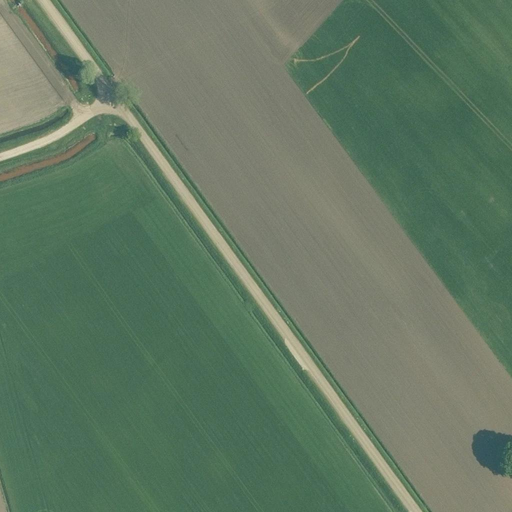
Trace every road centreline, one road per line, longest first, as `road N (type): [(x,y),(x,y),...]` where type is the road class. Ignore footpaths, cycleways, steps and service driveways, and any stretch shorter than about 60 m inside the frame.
road 1 (unclassified): [(413,511),(112,97)]
road 2 (unclassified): [(112,97),(64,132),(0,159)]
